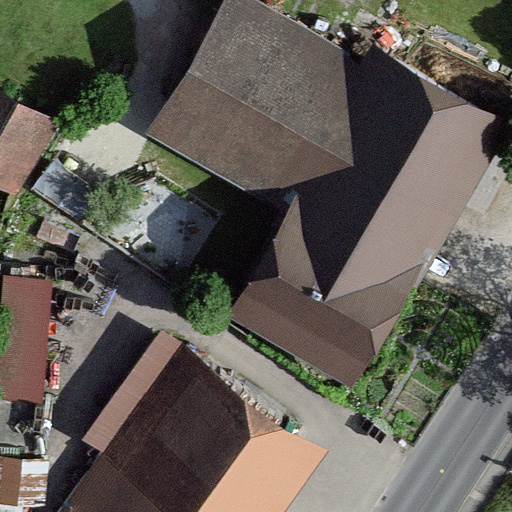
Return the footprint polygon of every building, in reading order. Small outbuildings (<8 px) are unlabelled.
[(242,1),(170,124),(268,183),(266,188),(306,208),(257,295),(347,345),(395,264),(389,261),(479,107),(394,58),(380,82),(242,1)] [(0,180),(20,195),(73,103),(0,61),(0,180)] [(3,262),(0,309),(0,387),(46,390),(54,265),(3,262)] [(54,511),(238,511),(293,435),(180,353),(90,478),(81,472),(53,511),(54,511)] [(0,489),(45,492),(48,444),(0,441),(0,489)]
